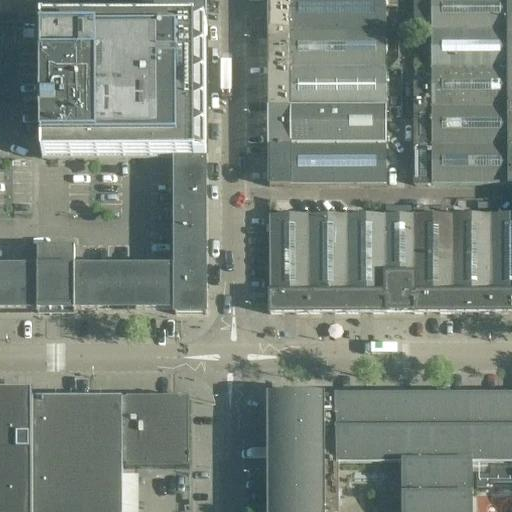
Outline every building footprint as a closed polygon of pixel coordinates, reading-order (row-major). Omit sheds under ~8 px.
[(44,0),(45,17),(73,17),(73,0),(44,0)] [(206,16),(205,0),(104,0),(104,17),(206,16)] [(385,33),(385,0),(269,0),(269,33),(385,33)] [(428,8),(427,0),(413,0),(414,9),(428,8)] [(511,33),(511,0),(432,0),(432,34),(511,33)] [(206,161),(205,25),(42,26),(43,103),(42,103),(42,162),(42,163),(175,162),(175,270),(75,270),(75,250),(27,250),(27,270),(0,269),(0,311),(38,312),(39,312),(39,311),(55,311),(74,311),(74,313),(175,313),(175,317),(177,317),(177,315),(205,315),(205,317),(206,316),(206,161)] [(386,72),(385,33),(269,33),(269,72),(386,72)] [(511,72),(511,33),(432,34),(433,72),(511,72)] [(386,110),(386,72),(269,72),(270,110),(386,110)] [(511,72),(433,72),(433,86),(415,86),(415,187),(511,186),(511,72)] [(386,149),(386,110),(270,110),(270,149),(386,149)] [(386,187),(386,149),(270,149),(270,189),(271,189),(271,188),(386,187)] [(490,316),(491,219),(482,219),(482,202),(463,203),(453,212),(453,219),(453,316),(490,316)] [(347,316),(348,219),(348,212),(339,203),(309,203),(309,219),(309,316),(347,316)] [(453,316),(453,219),(453,212),(423,212),(423,219),(415,219),(414,219),(413,316),(453,316)] [(511,315),(511,218),(491,219),(490,316),(511,315)] [(309,316),(309,219),(270,219),(270,316),(309,316)] [(386,316),(387,219),(348,219),(347,316),(386,316)] [(413,316),(414,219),(387,219),(386,316),(413,316)] [(81,247),(80,262),(99,263),(100,248),(81,247)] [(511,511),(511,399),(330,400),(270,400),(270,511),(511,511)] [(35,511),(35,404),(33,404),(33,401),(22,401),(3,401),(0,401),(0,511),(35,511)] [(123,511),(123,469),(127,469),(127,471),(189,470),(189,401),(127,401),(127,403),(35,403),(35,404),(35,511),(123,511)]
